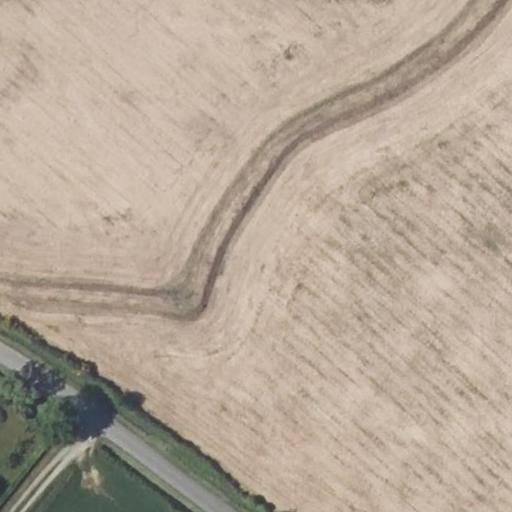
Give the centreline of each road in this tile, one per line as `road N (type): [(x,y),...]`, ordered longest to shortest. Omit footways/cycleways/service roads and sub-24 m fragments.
road 1 (unclassified): [(226,511),(0,350)]
road 2 (track): [(96,414),(18,511)]
